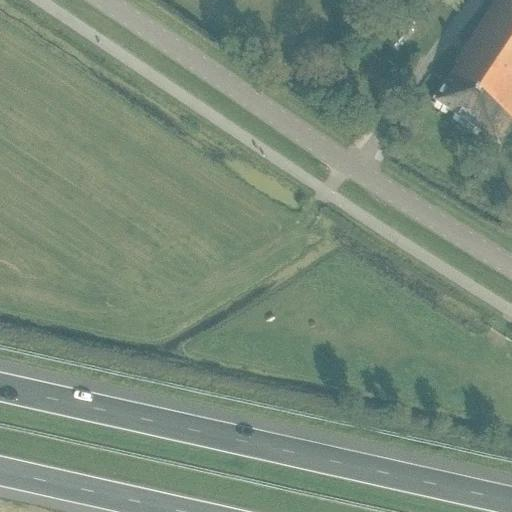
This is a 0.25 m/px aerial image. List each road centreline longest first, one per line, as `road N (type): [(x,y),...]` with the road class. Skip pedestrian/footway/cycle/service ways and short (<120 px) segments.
road 1 (motorway): [(511,509),(0,395)]
road 2 (tertiary): [(511,267),(102,0)]
road 3 (motorway): [(0,478),(149,511)]
